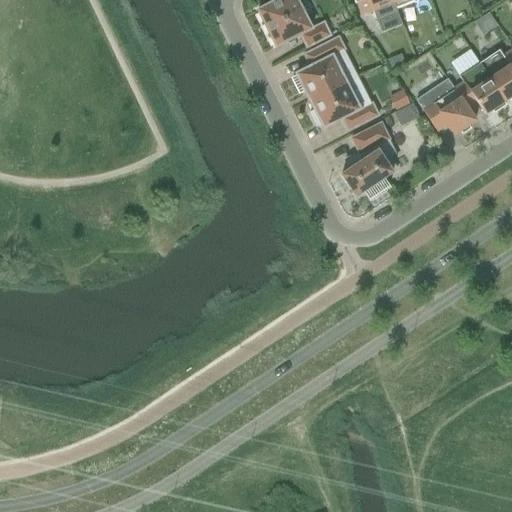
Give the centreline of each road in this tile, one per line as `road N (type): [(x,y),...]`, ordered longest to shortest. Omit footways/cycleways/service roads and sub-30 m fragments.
road 1 (tertiary): [(511,218),(169,448),(57,500),(0,510)]
road 2 (tertiary): [(117,511),(511,258)]
road 3 (residential): [(339,241),(328,233),(214,0)]
road 4 (residential): [(339,241),(375,238),(511,148)]
